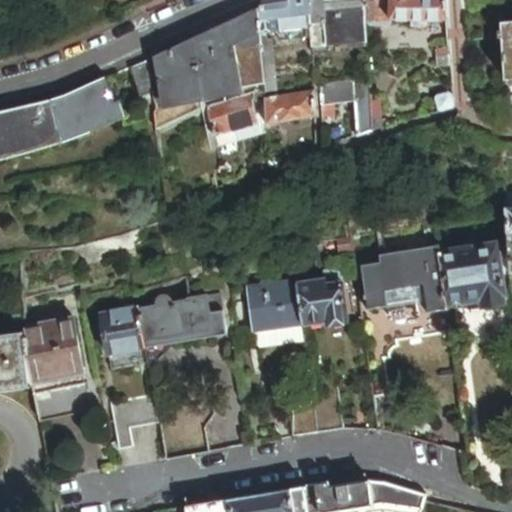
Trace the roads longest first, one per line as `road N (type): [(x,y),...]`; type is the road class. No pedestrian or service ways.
road 1 (residential): [(511,511),(372,460),(336,458),(95,496)]
road 2 (residential): [(212,0),(52,69),(0,81)]
